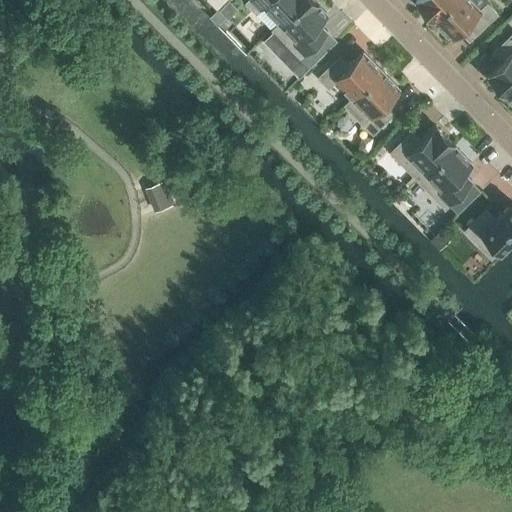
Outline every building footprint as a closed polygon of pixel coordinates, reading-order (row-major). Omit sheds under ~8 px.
[(273,30),(303,0),(246,0),(245,1),(256,12),(263,5),(279,22),(272,29),(273,30)] [(327,31),(318,22),(327,14),(318,4),(314,0),(303,0),(273,30),(300,58),(327,31)] [(453,0),(415,0),(433,19),(453,0)] [(475,33),(497,12),(486,2),(479,9),(470,0),(453,0),(433,19),(433,20),(434,19),(452,38),(466,24),(475,33)] [(511,87),(511,32),(493,52),(502,61),(487,75),(505,94),(511,87)] [(352,97),(381,70),(363,51),(348,65),(339,55),(318,76),(328,87),(335,80),(352,97)] [(385,102),(399,88),(381,70),(352,97),(369,115),(362,122),(372,132),(394,112),(385,102)] [(418,179),(454,144),(436,125),(421,140),(412,130),(390,151),(418,179)] [(472,181),(463,171),(471,163),(454,144),(418,179),(445,207),(472,181)] [(175,202),(165,178),(145,186),(154,210),(175,202)] [(499,251),(511,238),(511,202),(495,219),(486,209),(464,229),(491,257),(498,250),(499,251)] [(442,228),(431,239),(438,246),(449,235),(442,228)]
